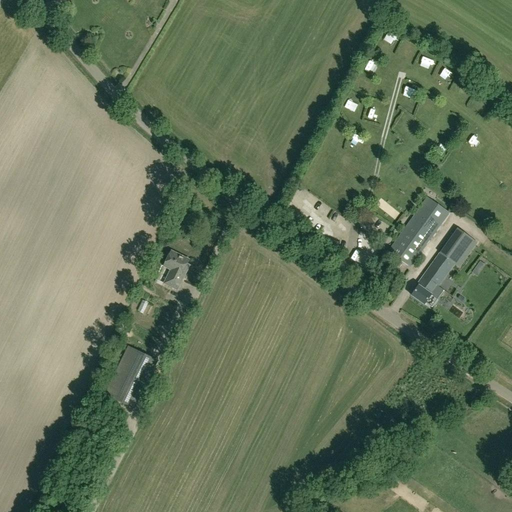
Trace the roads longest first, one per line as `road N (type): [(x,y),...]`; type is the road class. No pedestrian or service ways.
road 1 (unclassified): [(511,398),(348,290),(147,127),(30,0)]
road 2 (unknown): [(238,201),(110,467)]
